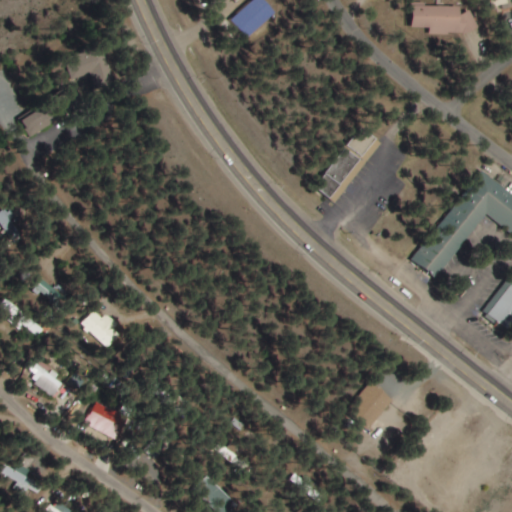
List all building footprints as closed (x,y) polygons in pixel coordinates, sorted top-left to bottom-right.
[(460,5),(409,5),(409,32),(474,32),(474,12),(460,12),(460,5)] [(88,76),(90,81),(109,75),(99,46),(61,59),(68,82),(88,76)] [(17,117),(27,136),(80,107),(70,88),(17,117)] [(312,189),(333,205),(378,142),(357,126),(312,189)] [(511,328),(511,198),(473,169),(406,259),(433,280),(481,216),(511,239),(511,266),(478,311),(508,334),(511,328)] [(106,315),(102,319),(94,310),(80,324),(105,350),(123,332),(106,315)] [(23,373),(59,398),(68,386),(48,373),(52,367),(35,356),(23,373)] [(393,398),(373,382),(347,412),(368,429),(393,398)] [(142,448),(153,459),(172,440),(161,429),(142,448)] [(221,453),(229,462),(243,451),(235,442),(221,453)] [(466,458),(449,444),(421,478),(438,492),(466,458)] [(16,470),(7,464),(0,473),(29,493),(41,477),(21,462),(16,470)] [(222,511),(227,511),(236,503),(209,476),(198,487),(222,511)]
